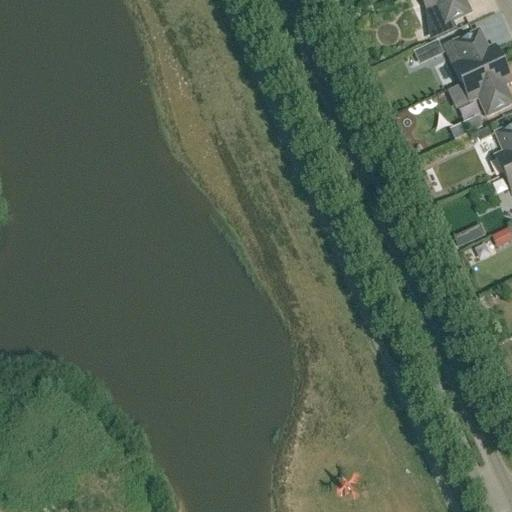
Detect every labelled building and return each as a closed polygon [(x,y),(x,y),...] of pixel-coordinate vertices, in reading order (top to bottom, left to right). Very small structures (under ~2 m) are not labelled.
[(419,0),(426,13),(435,9),(444,28),(470,15),(463,0),(419,0)] [(443,49),(452,68),(460,86),(503,66),(494,48),(487,51),(479,33),(443,49)] [(425,50),(431,61),(442,55),(437,45),(425,50)] [(460,86),(469,104),(478,100),(487,119),(511,106),(511,104),(504,88),(511,84),(503,66),(460,86)] [(476,120),(463,126),(468,136),(481,130),(476,120)] [(511,172),(511,127),(495,136),(503,155),(494,159),(503,177),(511,172)] [(477,134),(481,142),(490,138),(487,130),(477,134)] [(511,172),(503,177),(511,195),(511,194),(511,172)] [(471,245),(466,234),(452,241),(457,252),(471,245)]
